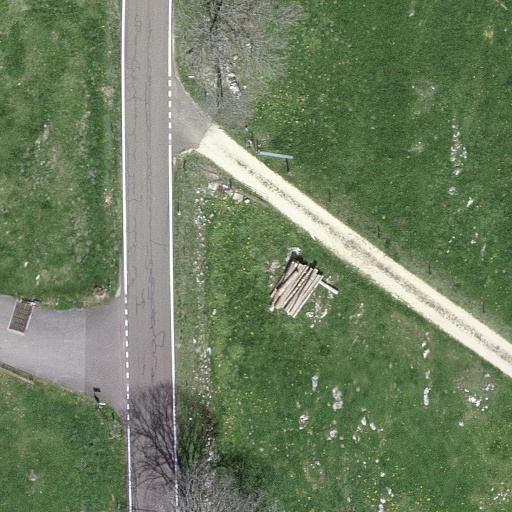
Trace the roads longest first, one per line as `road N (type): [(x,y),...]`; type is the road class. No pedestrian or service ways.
road 1 (track): [(511,361),(209,140),(146,118)]
road 2 (tertiary): [(148,0),(148,355)]
road 3 (tertiary): [(148,355),(152,511)]
road 4 (unclassified): [(0,328),(59,346),(148,355)]
